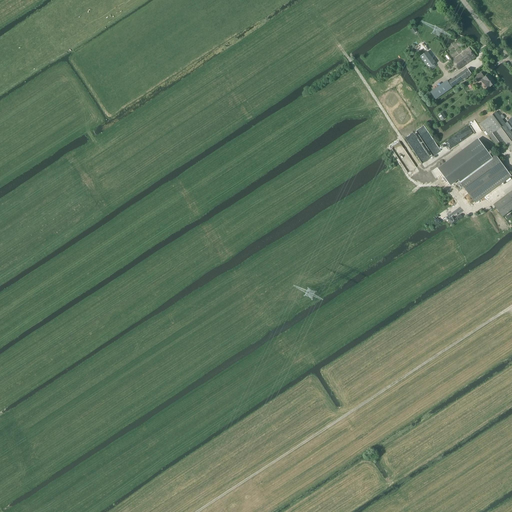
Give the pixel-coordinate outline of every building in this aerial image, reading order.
[(464,52),(452,61),(458,69),(476,57),(469,48),(463,52),(464,52)] [(427,51),(420,57),(428,68),(436,63),(427,51)] [(467,69),(436,91),(440,96),(453,87),(453,86),(464,78),(465,79),(468,77),(467,76),(471,73),(467,69)] [(481,73),(475,77),(479,82),(481,80),(488,89),(495,83),(489,74),(484,77),(481,73)] [(511,132),(510,130),(505,124),(496,112),(480,124),(496,145),(498,144),(500,146),(505,142),(511,152),(511,132)] [(457,178),(474,201),(498,184),(499,185),(511,176),(493,151),(457,178)] [(503,217),(511,210),(511,191),(494,205),(503,217)]
